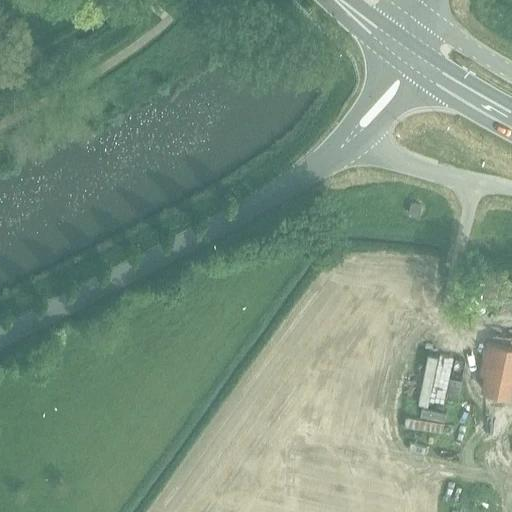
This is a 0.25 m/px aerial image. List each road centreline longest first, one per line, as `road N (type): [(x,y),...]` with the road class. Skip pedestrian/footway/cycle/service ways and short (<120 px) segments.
road 1 (tertiary): [(0,336),(209,230),(350,138)]
road 2 (unclassified): [(511,198),(406,167),(350,138)]
